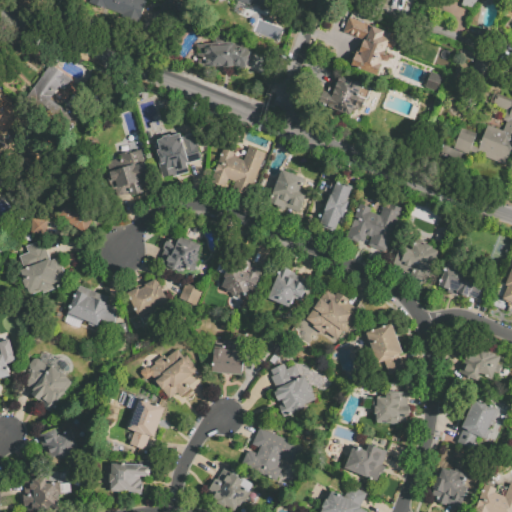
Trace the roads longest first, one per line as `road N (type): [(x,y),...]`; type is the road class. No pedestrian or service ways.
road 1 (residential): [(400,511),(432,415),(431,361),(422,322),(408,303),(348,265),(201,208),(151,219),(122,251)]
road 2 (residential): [(271,122),(0,18)]
road 3 (residential): [(511,217),(271,122)]
road 4 (residential): [(271,122),(317,0)]
road 5 (residential): [(173,511),(177,476),(193,444),(231,414)]
